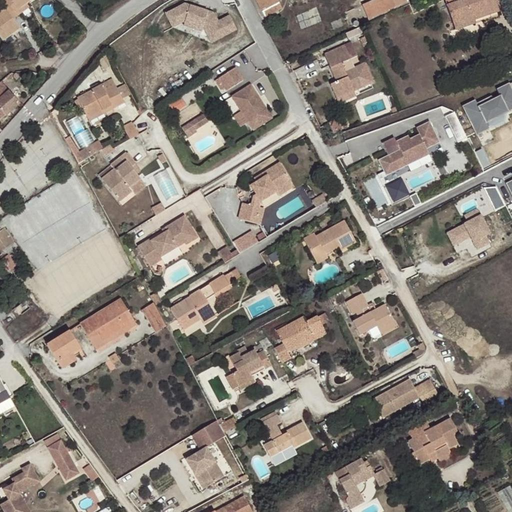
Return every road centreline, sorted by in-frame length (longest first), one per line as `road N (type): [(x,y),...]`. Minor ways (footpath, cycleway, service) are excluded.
road 1 (residential): [(134,511),(0,332)]
road 2 (residential): [(304,114),(194,178),(176,167),(146,110)]
road 3 (residential): [(435,355),(348,193)]
road 4 (residential): [(301,374),(327,408),(435,355)]
road 5 (residential): [(227,266),(348,193)]
road 6 (residential): [(304,114),(241,0)]
road 7 (residential): [(311,126),(202,193)]
